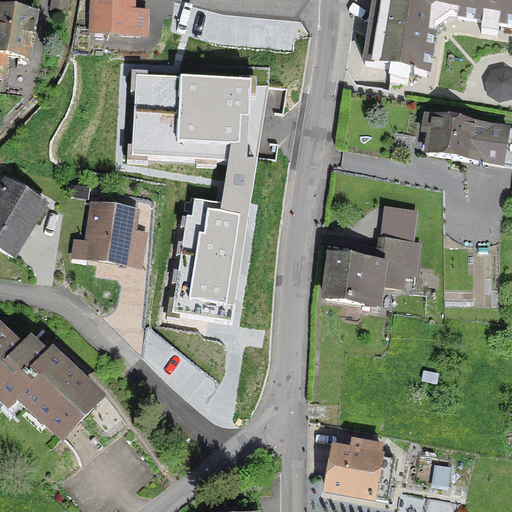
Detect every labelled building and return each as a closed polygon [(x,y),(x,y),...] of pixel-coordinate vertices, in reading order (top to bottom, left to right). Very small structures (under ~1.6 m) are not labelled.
[(131,0),(93,0),(92,35),(145,37),(145,17),(131,16),(131,0)] [(511,0),(390,0),(379,72),(428,80),(438,23),(511,34),(511,0)] [(33,21),(0,15),(0,79),(3,80),(6,61),(26,64),(33,21)] [(270,80),(136,75),(133,155),(229,161),(222,202),(191,196),(170,312),(233,322),(270,80)] [(507,135),(436,122),(430,157),(501,170),(507,135)] [(43,211),(5,189),(0,197),(0,252),(14,261),(43,211)] [(135,218),(94,211),(85,262),(127,269),(135,218)] [(384,272),(331,266),(326,306),(379,313),(384,272)] [(19,345),(0,326),(0,395),(6,401),(14,392),(59,435),(99,394),(49,347),(45,352),(28,336),(19,345)] [(379,453),(334,445),(326,487),(372,495),(379,453)]
